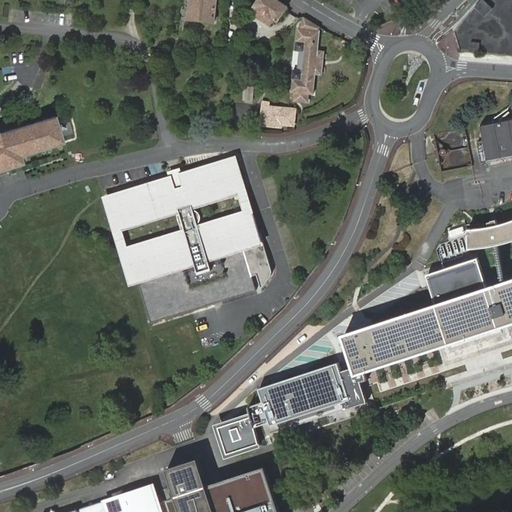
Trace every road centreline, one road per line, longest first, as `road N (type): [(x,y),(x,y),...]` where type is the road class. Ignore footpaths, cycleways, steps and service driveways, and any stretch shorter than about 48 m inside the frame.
road 1 (residential): [(0,493),(177,419),(269,342),(343,253),(389,125)]
road 2 (unclassified): [(511,397),(434,429),(337,511)]
